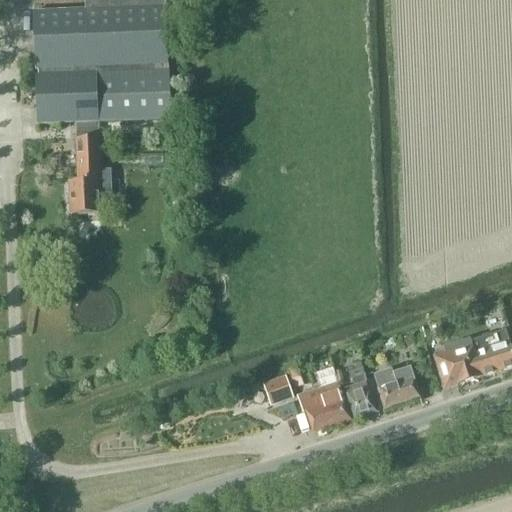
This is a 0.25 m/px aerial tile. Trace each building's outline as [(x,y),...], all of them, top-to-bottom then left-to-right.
[(98,123),(170,121),(164,0),(84,0),(85,11),(33,14),(35,71),(38,71),(38,77),(36,77),(37,126),(75,124),(77,183),(69,184),(71,217),(98,215),(98,197),(100,197),(100,196),(112,196),(111,171),(99,172),(98,123)] [(457,388),(511,369),(511,353),(505,333),(469,344),(469,343),(444,351),(445,353),(433,357),(446,391),(457,387),(457,388)] [(354,421),(376,414),(364,377),(365,377),(361,365),(346,370),(350,382),(351,382),(354,388),(344,391),(354,421)] [(293,388),(302,385),(297,368),(287,371),(293,388)] [(384,411),(419,400),(409,370),(392,376),(391,372),(373,378),(384,411)] [(293,400),(285,377),(261,386),(269,408),(293,400)] [(325,389),(302,397),(296,399),(302,415),(306,414),(312,435),(350,422),(338,385),(325,389)] [(293,405),(279,409),(282,421),(297,416),(293,405)]
